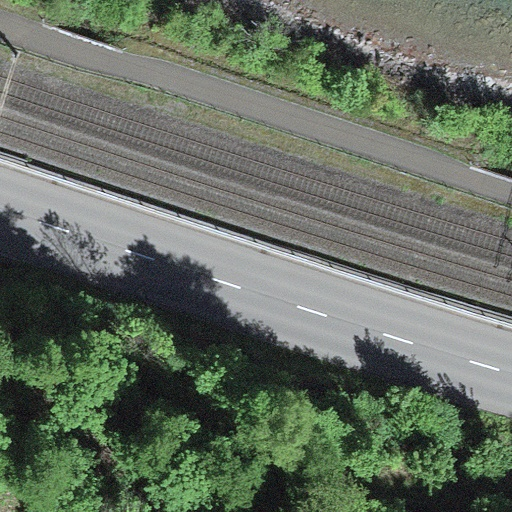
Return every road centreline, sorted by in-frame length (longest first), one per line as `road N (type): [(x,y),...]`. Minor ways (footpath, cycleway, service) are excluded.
road 1 (track): [(511,194),(0,22)]
road 2 (primary): [(511,375),(0,208)]
